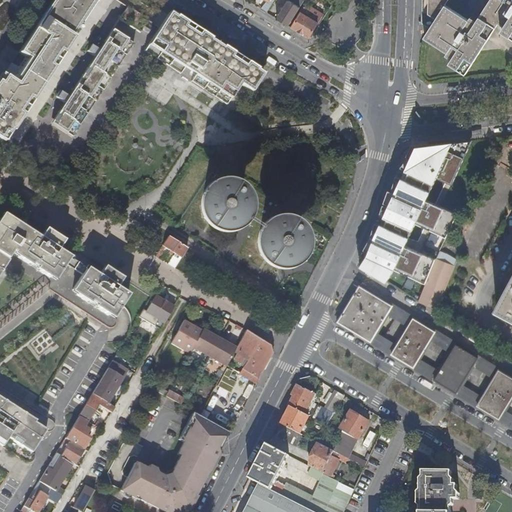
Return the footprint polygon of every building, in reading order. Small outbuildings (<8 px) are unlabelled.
[(12,85),(2,79),(0,77),(0,145),(16,122),(17,123),(33,100),(32,99),(47,76),(49,76),(64,53),(63,52),(71,40),(72,41),(80,30),(79,29),(94,6),(95,6),(99,0),(54,0),(18,56),(27,62),(12,85)] [(267,0),(261,10),(267,13),(274,0),(267,0)] [(290,0),(278,20),(288,26),(304,0),(290,0)] [(422,0),(422,24),(430,28),(444,6),(448,0),(422,0)] [(469,22),(444,6),(430,28),(426,34),(450,50),(449,52),(455,56),(452,61),(464,68),(496,15),(507,22),(505,27),(511,31),(511,0),(491,0),(477,22),(471,19),(469,22)] [(306,4),(292,28),(309,38),(318,23),(320,24),(325,15),(306,4)] [(139,35),(147,22),(126,9),(118,22),(139,35)] [(144,52),(154,58),(180,75),(184,69),(195,76),(191,82),(227,105),(240,84),(252,91),(264,73),(235,55),(229,51),(228,52),(205,37),(205,36),(170,14),(144,52)] [(50,127),(54,129),(65,114),(69,107),(76,94),(94,105),(133,46),(112,33),(50,127)] [(71,141),(94,105),(76,94),(69,107),(65,114),(54,129),(71,141)] [(411,147),(401,155),(388,198),(376,230),(359,265),(387,282),(394,268),(427,283),(431,271),(438,258),(405,244),(415,223),(447,238),(458,215),(425,200),(437,177),(452,183),(473,140),(411,147)] [(225,192),(225,190),(223,189),(222,192),(220,192),(217,192),(213,194),(211,192),(209,193),(210,196),(209,197),(207,200),(205,204),(202,203),(202,206),(205,206),(205,209),(205,212),(207,215),(204,217),(206,219),(208,218),(211,221),(213,222),(216,223),(216,226),(218,226),(219,224),(221,224),(224,223),(229,222),(230,224),(232,222),(231,220),(233,219),(234,216),(236,212),(239,213),(239,210),(237,209),(236,205),(236,202),(235,200),(237,198),(235,196),(233,198),(230,195),(227,193),(225,192)] [(67,263),(70,257),(59,250),(65,241),(47,229),(41,238),(5,214),(0,221),(0,275),(6,266),(4,265),(7,260),(12,252),(15,253),(19,256),(17,258),(31,266),(32,264),(38,268),(36,270),(49,278),(51,276),(56,280),(67,263)] [(144,223),(134,217),(130,224),(140,230),(144,223)] [(281,230),(282,227),(279,226),(279,230),(275,230),(272,230),(269,232),(267,229),(265,230),(267,233),(264,237),(262,241),(259,240),(258,243),(261,243),(261,247),(262,250),(263,253),(261,254),(262,256),(265,255),(266,257),(268,258),(272,260),(272,263),(274,263),(275,261),(278,261),(281,261),(285,259),(286,261),(288,260),(286,258),(288,256),(290,254),(292,250),(295,250),(295,248),(293,247),(293,245),(293,242),(292,240),(291,237),(293,235),(292,234),(290,235),(287,233),(284,231),(281,230)] [(169,236),(163,245),(166,247),(171,250),(174,252),(175,253),(169,264),(175,268),(187,249),(169,236)] [(165,250),(161,248),(158,253),(156,256),(159,258),(165,250)] [(446,257),(440,254),(438,258),(431,271),(427,283),(420,301),(438,308),(455,267),(443,262),(446,257)] [(67,263),(83,274),(87,268),(70,257),(67,263)] [(99,276),(87,268),(83,274),(72,291),(77,294),(76,295),(89,304),(90,302),(96,306),(95,308),(108,316),(109,314),(114,318),(120,310),(129,295),(117,288),(123,278),(105,267),(99,276)] [(511,280),(496,310),(511,318),(511,280)] [(372,340),(376,334),(388,313),(392,306),(393,306),(360,286),(338,321),(371,341),(372,340)] [(155,325),(158,319),(164,323),(174,306),(163,300),(165,298),(158,294),(156,296),(154,295),(145,311),(151,315),(148,321),(155,325)] [(388,313),(409,326),(413,319),(392,306),(388,313)] [(376,334),(397,346),(409,326),(388,313),(376,334)] [(397,346),(393,353),(392,354),(414,367),(415,366),(418,359),(431,339),(435,332),(435,331),(413,318),(413,319),(409,326),(397,346)] [(178,337),(176,336),(172,344),(190,354),(193,348),(203,331),(185,320),(180,329),(182,330),(178,337)] [(193,348),(226,367),(227,365),(234,351),(236,348),(227,343),(229,340),(214,332),(213,335),(204,330),(203,331),(193,348)] [(243,369),(245,370),(252,375),(259,379),(272,354),(270,346),(246,331),(236,348),(234,351),(238,353),(234,359),(245,366),(243,369)] [(455,345),(435,332),(431,339),(451,352),(455,345)] [(372,340),(393,353),(397,346),(376,334),(372,340)] [(451,352),(431,339),(418,359),(439,372),(451,352)] [(455,345),(451,352),(439,372),(435,378),(435,380),(457,393),(457,392),(461,385),(473,365),(477,358),(478,357),(456,344),(455,345)] [(122,366),(125,361),(115,356),(112,361),(122,366)] [(473,365),(494,377),(498,371),(477,358),(473,365)] [(439,372),(418,359),(415,366),(435,378),(439,372)] [(106,403),(126,369),(122,366),(112,361),(92,394),(101,400),(106,403)] [(232,368),(227,365),(226,367),(224,372),(229,374),(232,368)] [(461,385),(482,397),(494,377),(473,365),(461,385)] [(482,397),(478,404),(478,405),(500,418),(500,417),(504,410),(511,397),(511,377),(502,371),(499,370),(498,371),(494,377),(482,397)] [(250,379),(257,384),(259,379),(252,375),(250,379)] [(327,425),(334,414),(327,410),(311,400),(315,394),(298,385),(294,393),(297,394),(295,397),(295,396),(294,397),(290,406),(291,406),(310,416),(322,422),(327,425)] [(482,397),(461,385),(457,392),(478,404),(482,397)] [(182,406),(185,400),(169,391),(168,393),(166,397),(182,406)] [(344,396),(337,392),(327,410),(334,414),(344,396)] [(111,413),(114,407),(106,403),(101,400),(92,394),(78,417),(87,422),(93,412),(95,414),(98,409),(96,407),(97,405),(100,406),(111,413)] [(0,445),(3,447),(9,438),(32,453),(47,430),(36,423),(29,419),(31,416),(19,408),(17,411),(12,407),(13,405),(1,397),(0,397),(0,445)] [(218,401),(210,397),(199,416),(207,420),(210,422),(217,410),(214,409),(218,401)] [(301,434),(310,416),(291,406),(282,424),(301,434)] [(500,417),(511,424),(511,414),(504,410),(500,417)] [(369,422),(351,411),(341,428),(343,430),(342,433),(334,451),(346,457),(348,458),(365,467),(367,463),(350,455),(357,438),(359,439),(369,422)] [(218,451),(220,451),(229,433),(226,431),(210,422),(207,420),(199,416),(193,413),(179,440),(184,443),(178,455),(180,457),(173,470),(163,474),(149,467),(147,470),(135,463),(121,490),(163,511),(187,511),(189,511),(219,453),(218,451)] [(77,439),(87,422),(78,417),(65,439),(86,450),(88,452),(91,447),(77,439)] [(96,421),(94,425),(101,430),(104,425),(96,421)] [(231,422),(226,431),(229,433),(231,434),(237,422),(236,422),(235,424),(231,422)] [(297,447),(303,435),(301,434),(282,424),(276,436),(297,447)] [(82,451),(86,450),(65,439),(62,443),(66,446),(60,456),(69,460),(71,462),(75,464),(82,451)] [(344,462),(346,457),(334,451),(319,443),(314,452),(317,453),(310,467),(311,467),(323,474),(325,474),(329,477),(337,459),(344,462)] [(277,482),(290,456),(267,444),(250,478),(260,484),(315,511),(344,511),(349,500),(354,490),(329,477),(325,474),(314,497),(287,483),(285,486),(277,482)] [(62,476),(71,462),(69,460),(60,456),(56,453),(47,468),(61,475),(62,476)] [(320,481),(323,474),(311,467),(308,475),(320,481)] [(54,491),(62,476),(61,475),(47,468),(39,482),(54,491)] [(449,511),(450,511),(451,511),(451,506),(453,503),(453,498),(459,498),(459,492),(457,490),(457,484),(453,484),(453,479),(452,477),(452,471),(424,471),(423,477),(421,479),(421,490),(419,492),(419,504),(421,506),(420,511),(449,511)] [(59,501),(62,496),(59,494),(54,491),(39,482),(36,487),(37,488),(30,501),(28,500),(20,511),(38,511),(42,507),(43,508),(46,503),(44,502),(49,495),(59,501)] [(244,511),(315,511),(260,484),(244,511)] [(73,507),(70,511),(82,511),(94,491),(86,487),(75,508),(73,507)] [(497,496),(502,499),(506,493),(501,489),(497,496)]
